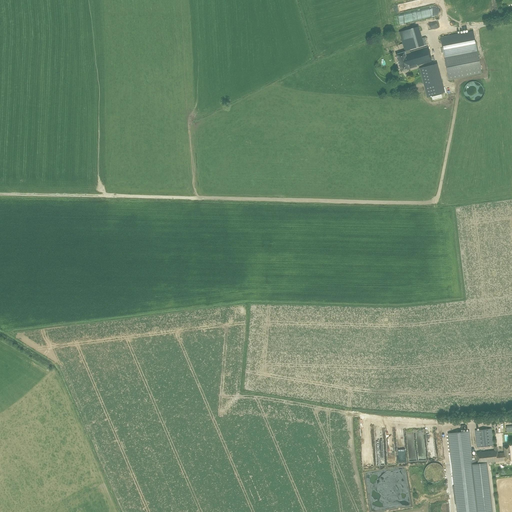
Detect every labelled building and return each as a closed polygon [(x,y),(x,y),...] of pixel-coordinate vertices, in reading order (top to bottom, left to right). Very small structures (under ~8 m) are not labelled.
[(398,20),(417,16),(415,10),(397,14),(398,20)] [(405,52),(396,55),(401,72),(409,69),(409,68),(431,62),(427,47),(418,50),(410,52),(409,50),(417,48),(424,46),(418,26),(399,32),(405,52)] [(440,37),(444,58),(448,80),(481,73),(473,31),(440,37)] [(474,428),(477,445),(492,443),(490,425),(474,428)] [(469,431),(448,433),(456,511),(477,511),(473,464),(504,460),(504,461),(510,460),(509,446),(503,446),(504,453),(497,453),(496,445),(493,445),(494,451),(476,453),(477,457),(472,458),(469,431)] [(438,469),(428,466),(425,473),(428,474),(427,476),(434,479),(438,469)]
